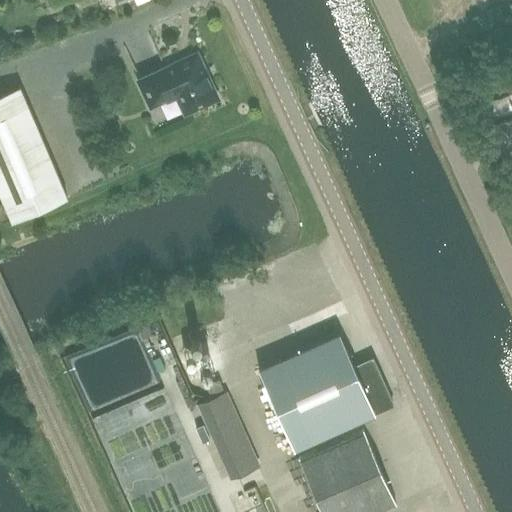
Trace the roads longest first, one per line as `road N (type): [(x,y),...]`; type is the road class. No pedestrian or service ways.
road 1 (tertiary): [(476,511),(241,0)]
road 2 (unclassified): [(511,277),(384,0)]
